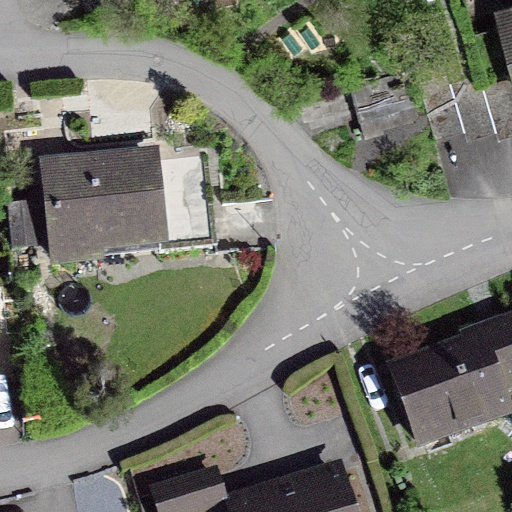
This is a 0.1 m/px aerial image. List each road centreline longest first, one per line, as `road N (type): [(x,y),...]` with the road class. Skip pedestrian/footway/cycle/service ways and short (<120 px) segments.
road 1 (residential): [(0,64),(129,56),(187,67),(248,109),(381,274)]
road 2 (residential): [(381,274),(152,425),(0,473)]
road 3 (residential): [(511,235),(381,274)]
